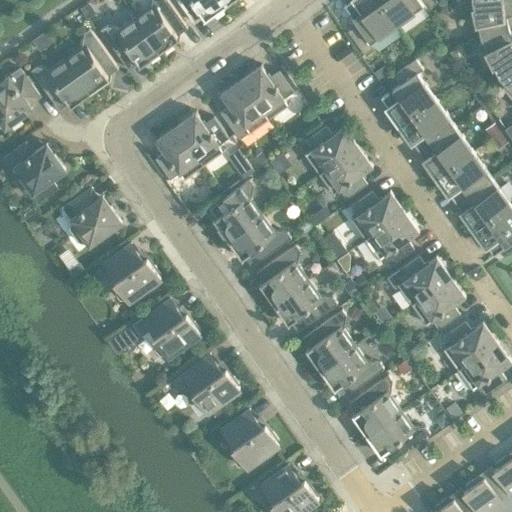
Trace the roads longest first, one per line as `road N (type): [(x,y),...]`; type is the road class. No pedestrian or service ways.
road 1 (residential): [(371,511),(118,144),(134,112),(286,7)]
road 2 (residential): [(471,267),(286,7)]
road 3 (residential): [(382,511),(511,424)]
